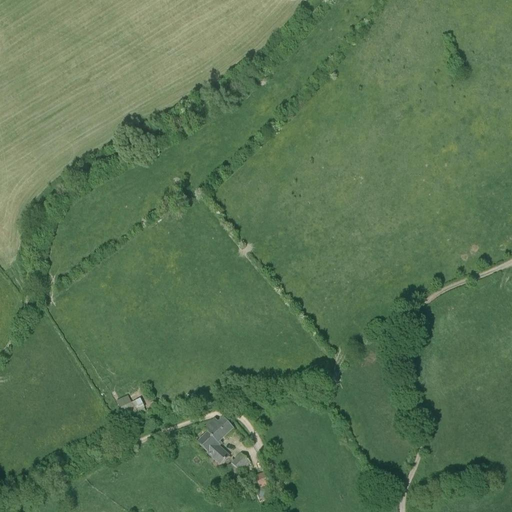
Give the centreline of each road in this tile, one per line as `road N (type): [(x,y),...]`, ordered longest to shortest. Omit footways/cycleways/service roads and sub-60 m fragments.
road 1 (track): [(282,511),(261,447),(244,421),(226,412),(140,440),(6,511)]
road 2 (track): [(511,261),(430,298),(404,330),(404,376),(423,438),(402,511)]
